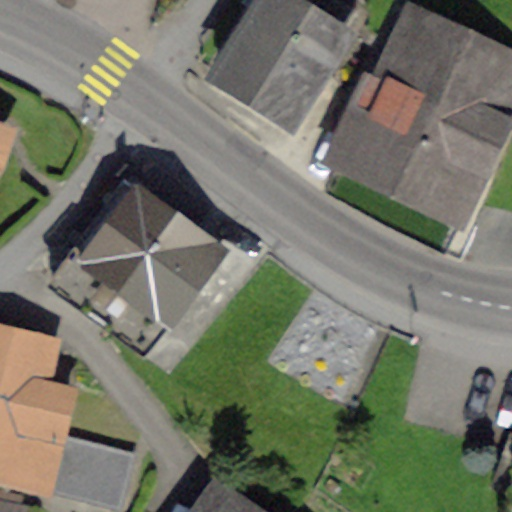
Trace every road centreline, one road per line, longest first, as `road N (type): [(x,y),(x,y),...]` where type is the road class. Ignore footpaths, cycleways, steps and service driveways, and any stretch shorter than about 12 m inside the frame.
road 1 (tertiary): [(511,309),(452,298),(343,248),(132,86)]
road 2 (residential): [(132,86),(19,257),(0,267)]
road 3 (tertiary): [(132,86),(70,37),(0,8)]
